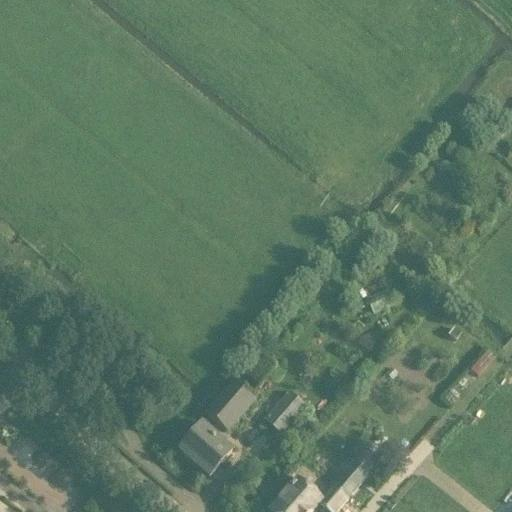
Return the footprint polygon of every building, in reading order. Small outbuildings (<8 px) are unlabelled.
[(454,331),(448,338),(454,343),(460,336),(454,331)] [(241,373),(258,387),(274,368),(256,354),(241,373)] [(478,379),(493,361),(486,355),(470,373),(478,379)] [(511,393),(494,379),(469,411),(491,429),(511,402),(511,393)] [(234,383),(205,416),(227,435),(256,402),(234,383)] [(280,437),(305,408),(289,395),(265,423),(280,437)] [(209,479),(232,454),(202,427),(179,453),(209,479)] [(346,503),(379,465),(364,452),(331,490),(346,503)] [(313,511),(318,507),(324,511),(337,511),(346,503),(331,490),(321,501),(298,481),(270,511),(313,511)]
